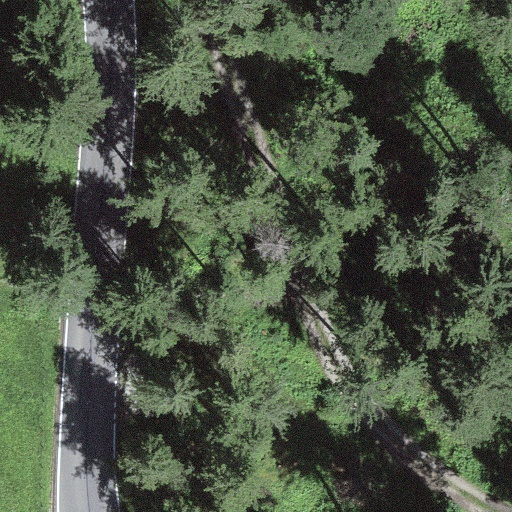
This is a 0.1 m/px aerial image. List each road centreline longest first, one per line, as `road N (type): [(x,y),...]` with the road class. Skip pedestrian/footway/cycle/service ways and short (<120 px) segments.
road 1 (track): [(470,511),(378,437),(286,337),(210,211),(190,54),(143,0)]
road 2 (tertiary): [(79,511),(102,0)]
